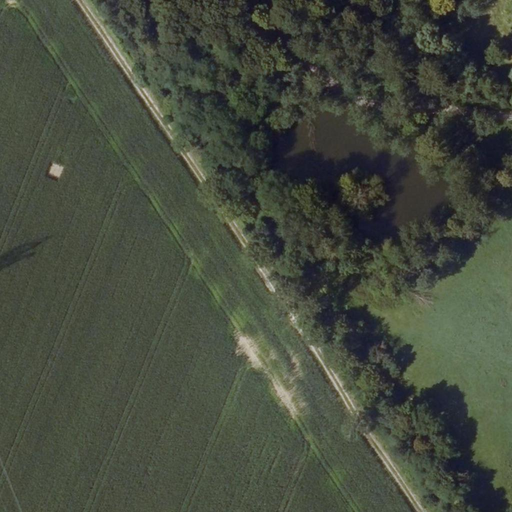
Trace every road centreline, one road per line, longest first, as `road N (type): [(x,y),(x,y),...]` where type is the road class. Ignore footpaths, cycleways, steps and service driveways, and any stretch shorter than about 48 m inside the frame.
road 1 (track): [(75,0),(426,511)]
road 2 (track): [(511,116),(370,103),(326,76),(259,0)]
